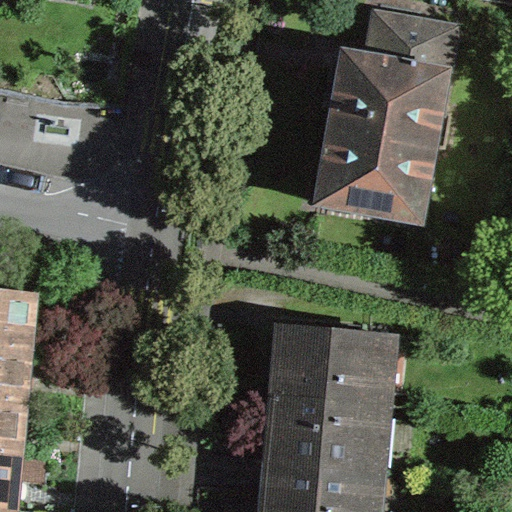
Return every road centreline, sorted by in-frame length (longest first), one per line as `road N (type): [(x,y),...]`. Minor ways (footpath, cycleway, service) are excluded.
road 1 (residential): [(125,511),(154,231)]
road 2 (residential): [(154,231),(193,0)]
road 3 (residential): [(0,193),(154,231)]
